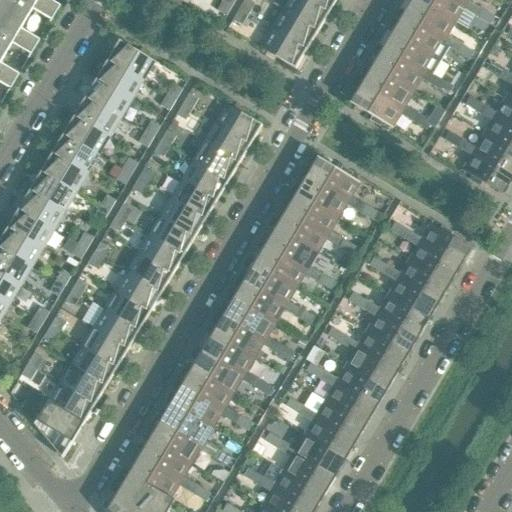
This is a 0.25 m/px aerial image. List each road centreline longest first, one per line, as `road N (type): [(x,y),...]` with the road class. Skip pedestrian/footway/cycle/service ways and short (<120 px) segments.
road 1 (residential): [(74,511),(376,0)]
road 2 (residential): [(344,511),(511,232)]
road 3 (residential): [(0,165),(98,0)]
